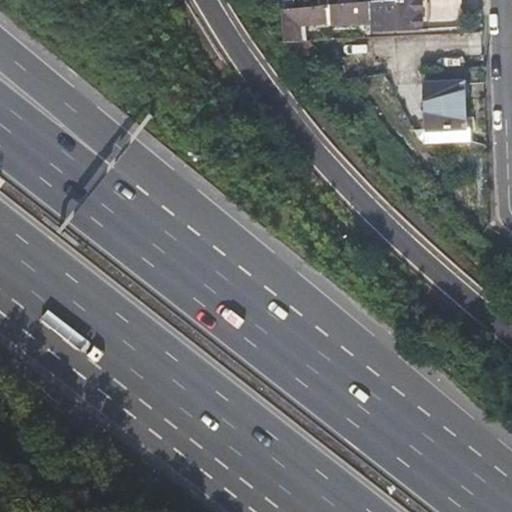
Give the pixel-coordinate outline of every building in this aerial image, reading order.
[(393,0),(367,3),(368,24),(369,34),(401,32),(399,0),(393,0)] [(399,0),(401,32),(443,29),(442,10),(463,10),(461,0),(399,0)] [(367,3),(296,11),(298,24),(326,23),(326,26),(368,24),(367,3)] [(284,45),(300,44),(298,24),(296,11),(293,11),(282,12),(284,45)] [(426,82),(427,104),(428,126),(467,124),(464,79),(426,82)] [(428,126),(429,140),(468,139),(467,124),(428,126)]
